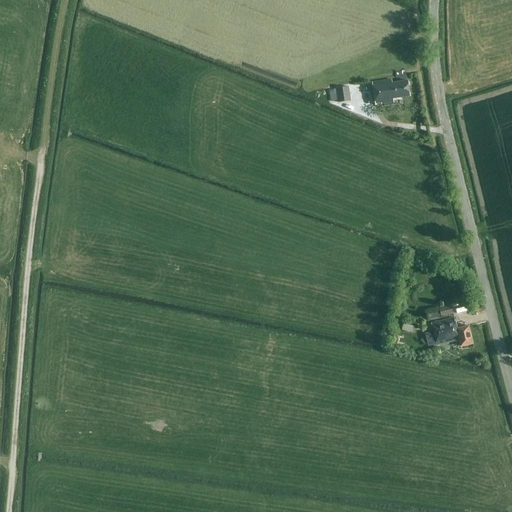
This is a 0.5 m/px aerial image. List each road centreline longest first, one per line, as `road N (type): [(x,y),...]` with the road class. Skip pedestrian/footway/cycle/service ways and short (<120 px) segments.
road 1 (track): [(8,511),(30,246),(65,0)]
road 2 (unclassified): [(511,385),(439,99),(434,0)]
